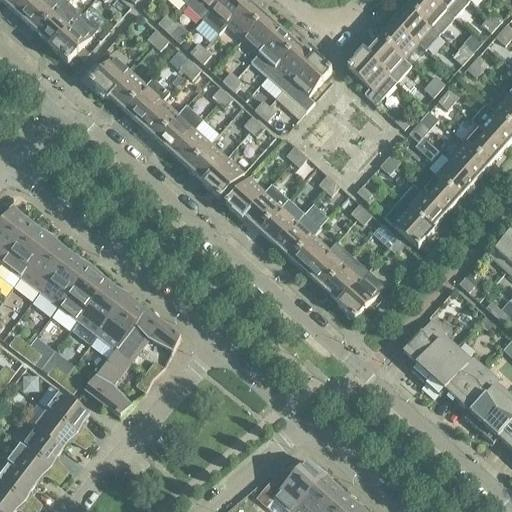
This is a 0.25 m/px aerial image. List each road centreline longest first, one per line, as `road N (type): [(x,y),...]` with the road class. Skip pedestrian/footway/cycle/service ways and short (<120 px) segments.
road 1 (residential): [(511,509),(65,111)]
road 2 (residential): [(16,168),(217,352)]
road 3 (residential): [(217,352),(73,511)]
road 4 (residential): [(302,429),(393,511)]
road 5 (residential): [(212,511),(302,429)]
